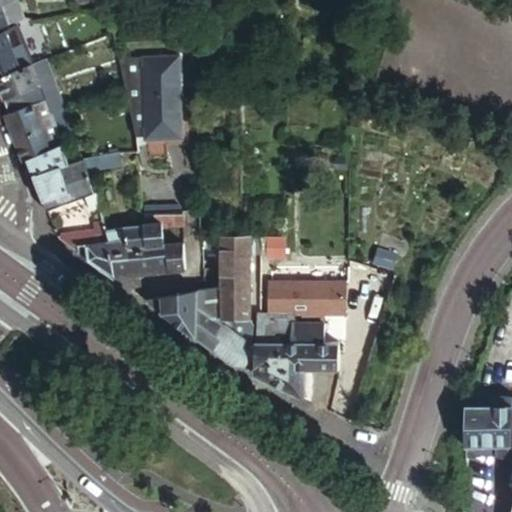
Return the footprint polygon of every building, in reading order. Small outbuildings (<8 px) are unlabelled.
[(0,27),(23,19),(17,1),(3,6),(0,7),(0,27)] [(211,13),(196,12),(196,27),(211,27),(211,13)] [(0,78),(30,66),(15,28),(0,33),(0,78)] [(147,57),(119,58),(137,139),(149,139),(147,57)] [(149,139),(182,138),(180,57),(147,57),(149,139)] [(53,81),(45,61),(39,63),(30,66),(39,87),(53,81)] [(0,78),(0,89),(10,114),(45,101),(51,115),(65,109),(53,81),(39,87),(30,66),(0,78)] [(45,101),(10,114),(5,116),(23,161),(27,160),(62,146),(63,145),(60,138),(51,115),(45,101)] [(65,109),(51,115),(60,138),(76,133),(66,109),(65,109)] [(62,146),(27,160),(33,176),(68,163),(62,146)] [(110,156),(84,160),(88,172),(112,169),(110,156)] [(84,160),(68,163),(33,176),(36,184),(47,211),(95,194),(88,172),(84,160)] [(183,227),(183,216),(142,217),(143,226),(162,224),(163,228),(183,227)] [(186,271),(185,245),(165,246),(163,228),(162,224),(143,226),(146,246),(156,246),(158,274),(186,271)] [(107,273),(114,279),(158,274),(156,246),(146,246),(143,226),(107,230),(111,244),(77,247),(77,251),(107,273)] [(64,241),(77,251),(77,247),(111,244),(107,230),(58,236),(61,239),(64,241)] [(284,235),(282,235),(261,236),(261,252),(284,253),(284,235)] [(248,317),(249,252),(249,236),(221,236),(221,288),(198,292),(196,340),(204,346),(235,367),(253,368),(253,326),(248,317)] [(249,252),(261,252),(261,236),(249,236),(249,252)] [(267,313),(294,313),(345,314),(346,281),(268,281),(267,313)] [(198,292),(143,300),(159,312),(196,340),(198,292)] [(261,313),(258,313),(256,368),(256,376),(304,399),(305,369),(338,369),(338,344),(324,343),(324,322),(294,322),(294,313),(267,313),(261,313)] [(511,395),(465,389),(465,445),(511,440),(511,395)]
